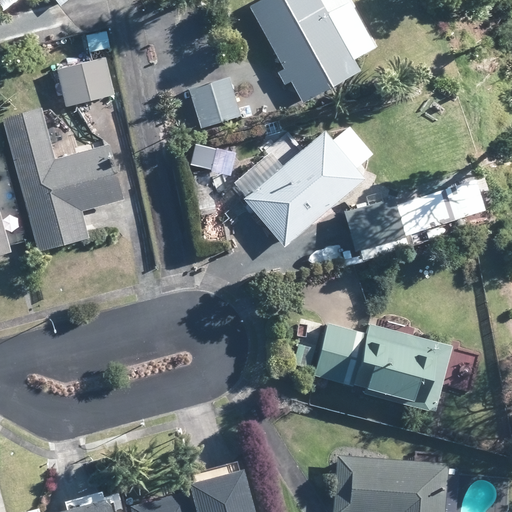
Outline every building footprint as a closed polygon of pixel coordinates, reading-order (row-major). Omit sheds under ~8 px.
[(67,0),(50,0),(55,5),(57,8),(67,0)] [(299,104),(355,72),(342,47),(349,46),(352,40),(351,34),(345,31),(339,33),(336,37),(315,0),(261,0),(246,9),(281,71),(275,75),(274,76),(280,87),(288,83),(299,104)] [(78,105),(112,96),(102,59),(52,72),(62,110),(78,105)] [(237,116),(231,98),(224,79),(185,92),(191,110),(198,129),(237,116)] [(48,161),(47,155),(35,111),(0,119),(0,129),(33,253),(84,240),(83,234),(76,213),(119,202),(104,147),(48,161)] [(280,249),(360,182),(319,134),(240,201),(280,249)] [(447,182),(432,165),(429,164),(410,181),(427,200),(447,182)] [(340,212),(346,235),(409,220),(404,199),(390,202),(390,201),(340,212)] [(360,330),(322,322),(320,321),(307,373),(358,385),(356,392),(404,403),(406,396),(411,398),(430,403),(444,343),(402,333),(362,323),(360,330)] [(440,381),(438,392),(447,395),(450,383),(440,381)] [(439,460),(413,458),(331,452),(326,511),(439,511),(442,472),(443,460),(439,460)] [(246,511),(233,465),(180,480),(183,488),(180,488),(124,504),(126,511),(246,511)] [(104,511),(99,494),(44,509),(34,511),(32,511),(104,511)]
